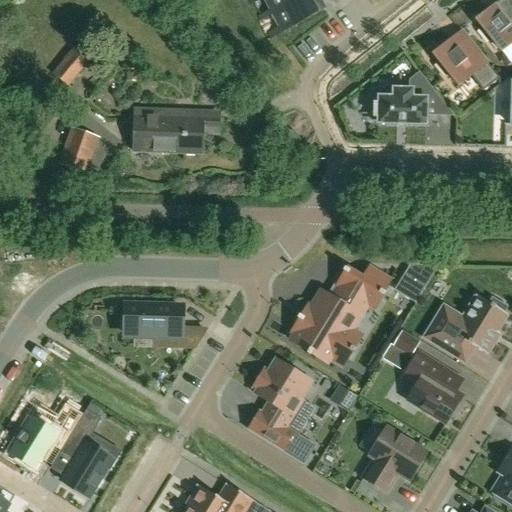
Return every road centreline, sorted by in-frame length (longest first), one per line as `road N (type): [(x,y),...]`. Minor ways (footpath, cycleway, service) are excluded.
road 1 (tertiary): [(0,362),(40,299),(75,276),(116,265),(254,267)]
road 2 (unclassified): [(314,216),(57,208)]
road 3 (residential): [(409,0),(310,78),(308,92),(342,169)]
road 4 (residential): [(196,412),(355,511)]
road 5 (tertiary): [(342,169),(369,160),(511,163)]
road 6 (residential): [(424,511),(511,370)]
road 7 (residential): [(196,412),(256,311),(254,267)]
